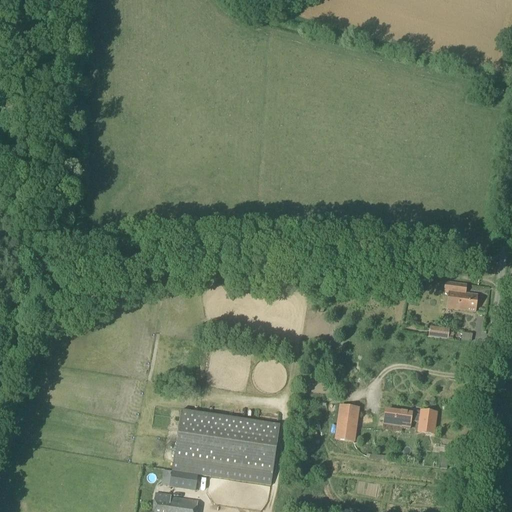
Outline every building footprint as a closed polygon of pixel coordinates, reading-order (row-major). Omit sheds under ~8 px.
[(474,313),(476,295),(465,294),(466,285),(445,283),(444,293),(448,293),(446,309),(474,313)] [(446,341),(448,331),(429,328),(427,338),(446,341)] [(203,347),(180,344),(176,371),(178,371),(177,379),(184,380),(185,372),(200,374),(203,347)] [(352,422),(357,423),(358,414),(359,409),(350,408),(349,408),(339,406),(334,441),(345,443),(354,444),(355,438),(355,437),(350,436),(352,422)] [(171,471),(197,475),(270,485),(279,425),(180,410),(171,471)] [(410,423),(419,424),(418,432),(434,434),(436,414),(420,412),(420,415),(419,416),(411,415),(411,414),(384,410),(382,427),(409,430),(410,423)] [(194,491),(197,475),(171,471),(168,487),(194,491)] [(195,511),(197,502),(170,498),(170,497),(155,494),(152,511),(195,511)]
